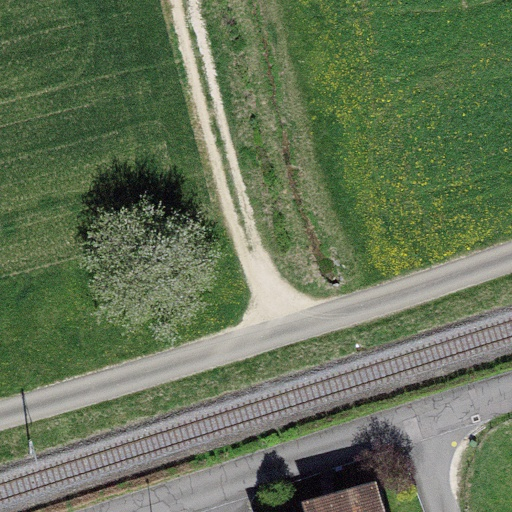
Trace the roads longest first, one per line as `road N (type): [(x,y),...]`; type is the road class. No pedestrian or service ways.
road 1 (unclassified): [(0,413),(511,248)]
road 2 (residential): [(141,511),(413,422)]
